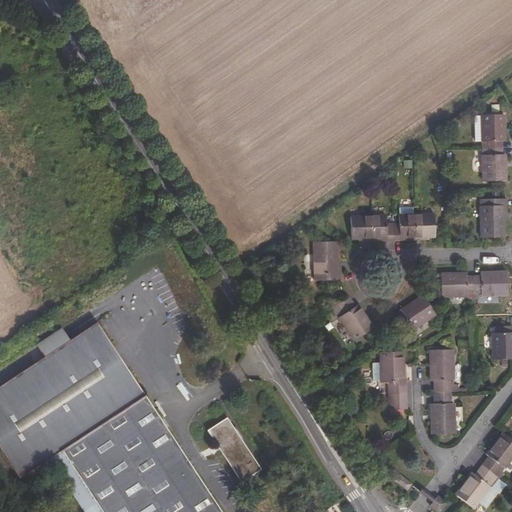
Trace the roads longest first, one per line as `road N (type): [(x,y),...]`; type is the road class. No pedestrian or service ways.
road 1 (primary): [(372,511),(44,0)]
road 2 (residential): [(511,386),(416,511)]
road 3 (residential): [(511,250),(394,252),(377,273)]
